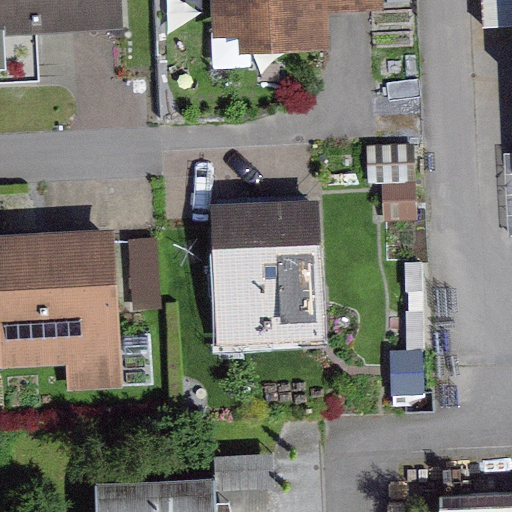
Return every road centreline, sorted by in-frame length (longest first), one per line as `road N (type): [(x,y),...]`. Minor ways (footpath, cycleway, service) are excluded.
road 1 (residential): [(0,156),(311,143)]
road 2 (residential): [(511,440),(368,446),(369,511)]
